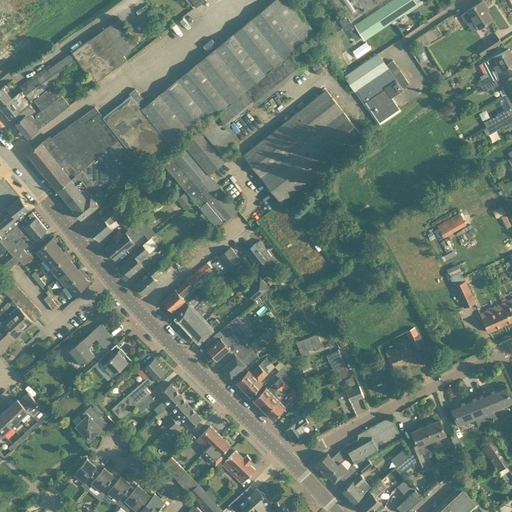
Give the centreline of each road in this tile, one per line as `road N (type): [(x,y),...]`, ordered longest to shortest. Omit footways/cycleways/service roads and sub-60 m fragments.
road 1 (tertiary): [(294,467),(108,277)]
road 2 (unclassified): [(294,467),(330,437),(511,348)]
road 3 (tertiary): [(108,277),(0,146)]
